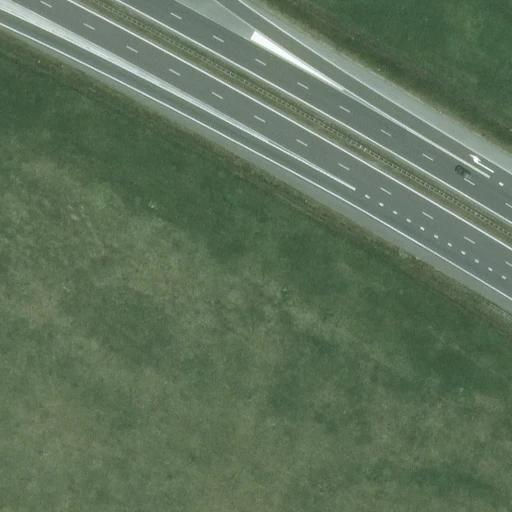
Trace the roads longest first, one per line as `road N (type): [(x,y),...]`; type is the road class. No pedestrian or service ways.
road 1 (motorway): [(511,211),(150,0)]
road 2 (motorway): [(0,17),(356,176)]
road 3 (motorway): [(33,0),(356,176)]
road 4 (motorway): [(511,183),(225,0)]
road 5 (motorway): [(356,176),(511,267)]
